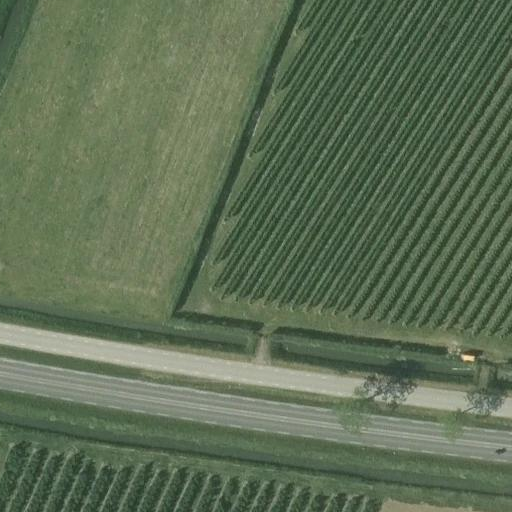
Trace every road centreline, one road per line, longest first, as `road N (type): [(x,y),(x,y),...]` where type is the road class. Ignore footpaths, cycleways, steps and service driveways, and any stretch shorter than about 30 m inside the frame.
road 1 (primary): [(511,452),(0,373)]
road 2 (unclassified): [(511,408),(0,333)]
